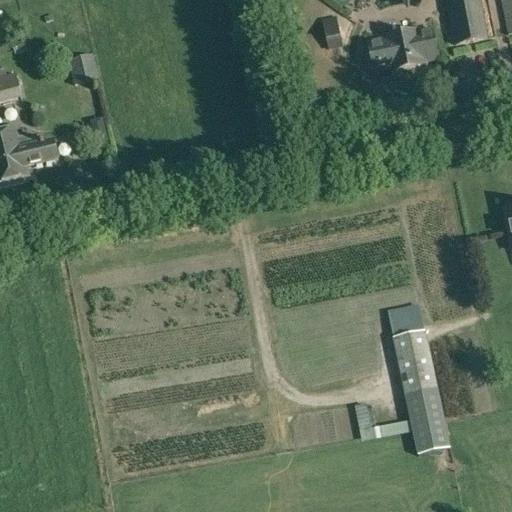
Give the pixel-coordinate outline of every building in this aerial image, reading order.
[(446,0),(455,46),(487,40),(479,0),(446,0)] [(511,0),(500,0),(508,36),(511,35),(511,0)] [(329,51),(342,48),(335,19),(323,21),(329,51)] [(420,33),(383,40),(367,44),(374,76),(390,73),(427,65),(426,64),(438,61),(432,31),(420,33)] [(98,81),(93,58),(69,63),(75,87),(98,81)] [(17,75),(6,78),(4,70),(0,70),(0,104),(22,99),(17,75)] [(0,133),(0,184),(29,178),(27,169),(58,161),(54,142),(35,147),(32,137),(21,140),(18,129),(0,133)] [(425,333),(393,340),(419,458),(450,451),(425,333)]
